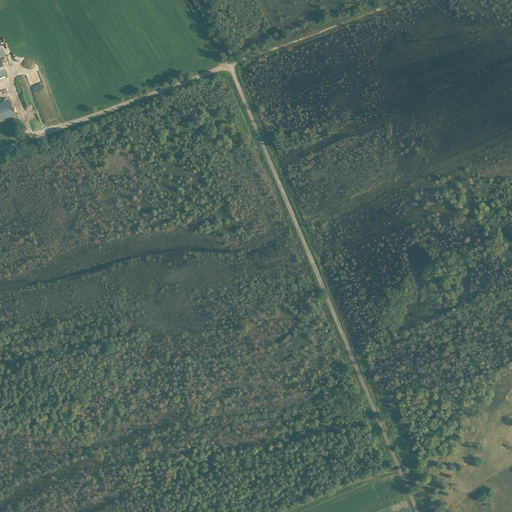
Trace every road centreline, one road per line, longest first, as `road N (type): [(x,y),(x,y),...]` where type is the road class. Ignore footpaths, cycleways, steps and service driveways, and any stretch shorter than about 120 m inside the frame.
road 1 (unclassified): [(417,511),(229,66)]
road 2 (unclassified): [(0,153),(229,66)]
road 3 (track): [(411,0),(229,66)]
